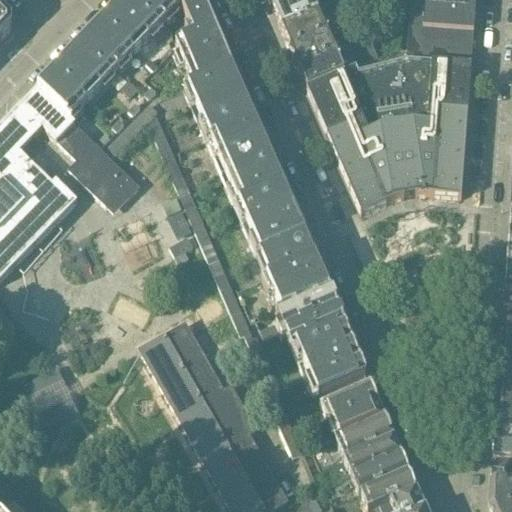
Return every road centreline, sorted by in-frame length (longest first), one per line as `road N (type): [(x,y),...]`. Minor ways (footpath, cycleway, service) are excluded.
road 1 (residential): [(450,511),(229,0)]
road 2 (residential): [(457,511),(500,0)]
